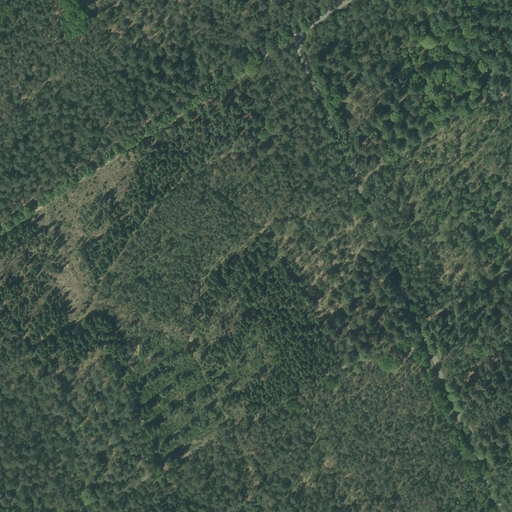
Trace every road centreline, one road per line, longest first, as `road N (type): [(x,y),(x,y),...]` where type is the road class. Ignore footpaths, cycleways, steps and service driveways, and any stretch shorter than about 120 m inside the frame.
road 1 (unclassified): [(500,511),(299,45),(300,31),(347,0)]
road 2 (track): [(0,504),(90,508),(511,271)]
road 3 (track): [(0,233),(300,33)]
road 4 (unknown): [(511,282),(490,243),(500,187),(483,138),(482,0)]
